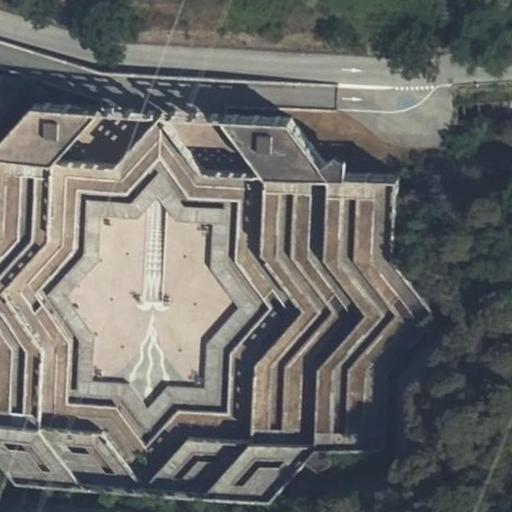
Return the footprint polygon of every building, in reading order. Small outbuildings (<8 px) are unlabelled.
[(35,203),(0,292),(0,300),(17,368),(28,372),(13,380),(29,408),(0,415),(0,453),(9,457),(40,440),(37,427),(68,420),(44,327),(58,319),(34,310),(42,339),(16,294),(75,261),(58,194),(85,188),(91,173),(104,196),(150,170),(157,196),(158,196),(167,173),(147,165),(122,121),(62,98),(0,133),(0,178),(27,171),(35,203)] [(279,186),(305,181),(304,176),(312,174),(300,113),(266,120),(279,186)] [(192,191),(193,167),(181,167),(180,191),(192,191)] [(391,372),(433,319),(372,230),(377,226),(378,215),(348,213),(343,205),(358,186),(326,183),(326,193),(316,180),(300,201),(268,199),(263,274),(275,292),(263,307),(228,257),(222,262),(215,356),(234,344),(232,369),(275,372),(276,360),(300,343),(299,359),(309,367),(329,341),(324,419),(319,418),(317,444),(385,449),(391,372)] [(174,435),(173,480),(201,480),(202,465),(219,465),(219,489),(291,490),(291,464),(309,464),(310,423),(276,423),(276,436),(174,435)]
